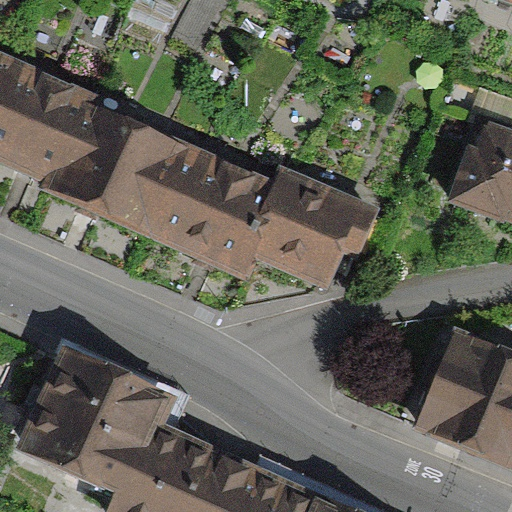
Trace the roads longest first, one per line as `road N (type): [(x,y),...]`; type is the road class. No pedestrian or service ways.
road 1 (residential): [(229,375),(305,332),(430,295),(511,283)]
road 2 (residential): [(489,511),(229,375)]
road 3 (residential): [(229,375),(0,276)]
